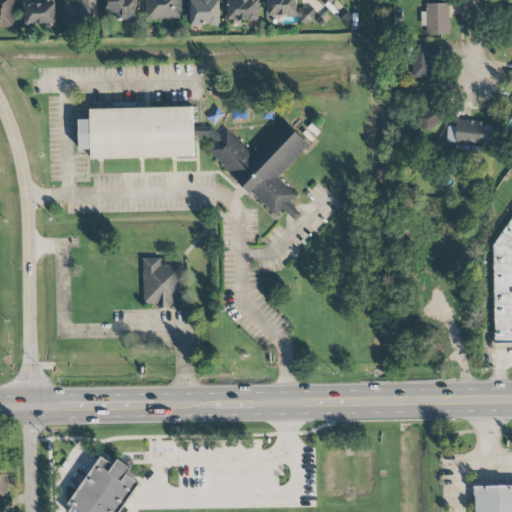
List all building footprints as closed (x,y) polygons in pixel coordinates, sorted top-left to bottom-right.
[(0,0),(0,27),(13,27),(13,0),(0,0)] [(55,24),(55,0),(37,0),(37,4),(24,4),(24,24),(55,24)] [(77,0),(62,1),(63,24),(96,23),(96,0),(77,0)] [(137,0),(103,0),(104,20),(120,20),(120,19),(137,20),(137,0)] [(181,0),(145,0),(145,20),(181,20),(181,0)] [(190,0),(191,26),(220,25),(219,0),(190,0)] [(227,0),(228,20),(259,20),(258,0),(227,0)] [(296,0),(267,0),(269,17),(299,16),(300,23),(315,23),(314,8),(297,9),(296,0)] [(449,3),(426,4),(427,12),(421,12),(421,26),(427,25),(427,34),(450,34),(449,3)] [(434,78),(436,46),(413,45),(412,77),(434,78)] [(439,93),(423,91),(418,125),(434,127),(439,93)] [(195,157),(193,107),(90,109),(90,119),(79,120),(80,150),(91,150),(91,160),(195,157)] [(201,132),(214,143),(206,151),(275,217),(283,209),(295,221),(301,214),(288,203),(295,196),(277,178),(309,144),(283,120),(251,153),(226,130),(220,136),(209,124),(201,132)] [(447,126),(447,143),(492,145),(493,122),(456,121),(456,127),(447,126)] [(511,223),(494,253),(494,344),(511,343),(511,223)] [(161,258),(143,259),(143,305),(159,304),(159,306),(184,306),(183,265),(161,265),(161,258)] [(117,511),(137,482),(127,475),(132,469),(117,459),(113,465),(100,456),(69,505),(72,507),(69,511),(117,511)] [(0,498),(8,499),(8,475),(0,474),(0,498)] [(511,487),(511,511),(476,511),(476,487),(511,487)]
